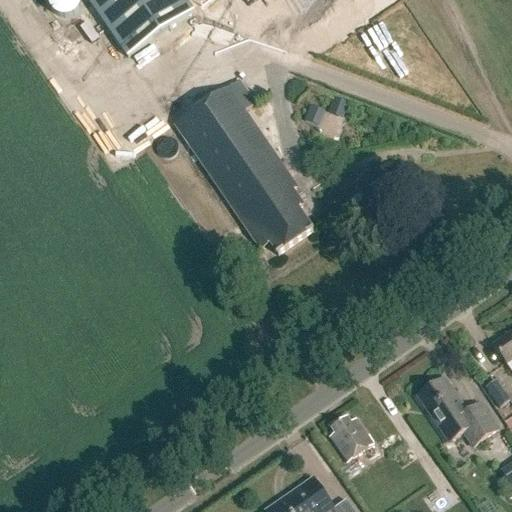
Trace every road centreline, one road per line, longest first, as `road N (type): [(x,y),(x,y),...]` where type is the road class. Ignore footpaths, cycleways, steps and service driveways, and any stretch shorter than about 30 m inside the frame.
road 1 (unclassified): [(159,511),(511,268)]
road 2 (track): [(109,136),(20,0)]
